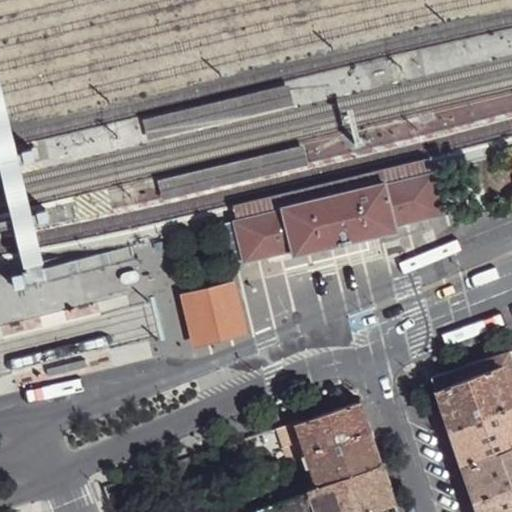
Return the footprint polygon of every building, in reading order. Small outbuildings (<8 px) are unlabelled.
[(174,112),(143,119),(147,138),(179,130),(293,104),(289,85),(174,112)] [(303,144),(156,178),(161,197),(307,163),(303,144)] [(22,157),(23,165),(34,162),(31,149),(20,151),(22,157)] [(234,206),(237,221),(434,174),(431,159),(234,206)] [(445,217),(436,173),(307,204),(232,222),(243,264),(249,262),(285,254),(294,252),(296,260),(319,255),(342,249),(399,236),(398,228),(445,217)] [(38,223),(39,227),(50,225),(47,211),(37,213),(38,223)] [(47,274),(48,281),(77,274),(76,267),(47,274)] [(11,276),(14,290),(25,288),(23,277),(22,274),(11,276)] [(495,353),(505,380),(511,377),(511,353),(510,348),(495,353)] [(430,374),(448,427),(511,403),(511,400),(507,386),(505,380),(495,353),(430,374)] [(299,427),(308,453),(371,431),(360,401),(297,422),(299,427)] [(511,403),(448,427),(461,464),(511,442),(511,403)] [(308,453),(319,486),(382,464),(371,431),(308,453)] [(511,442),(461,464),(474,500),(511,485),(511,442)] [(246,511),(398,511),(382,464),(319,486),(246,511)] [(103,486),(111,511),(126,511),(117,481),(103,486)] [(511,511),(511,485),(474,500),(477,511),(511,511)]
